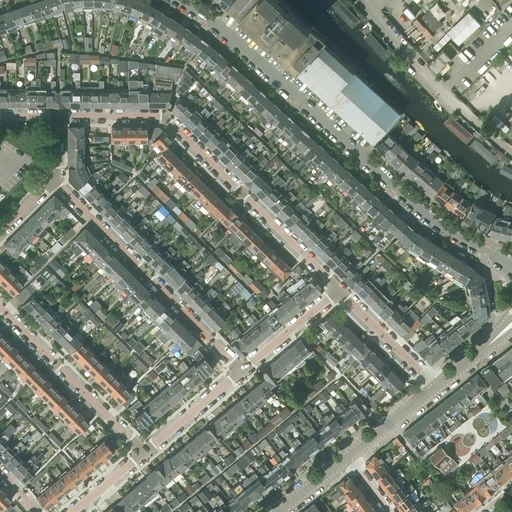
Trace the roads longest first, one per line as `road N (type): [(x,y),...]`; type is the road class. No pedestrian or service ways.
road 1 (residential): [(511,267),(418,208),(215,23),(176,0)]
road 2 (residential): [(56,117),(163,117),(338,290)]
road 3 (residential): [(240,371),(54,178)]
road 4 (unclassified): [(511,155),(351,0)]
road 5 (residential): [(145,452),(0,306)]
road 6 (residential): [(434,388),(338,290)]
road 7 (residential): [(240,371),(338,290)]
road 8 (residential): [(145,452),(240,371)]
